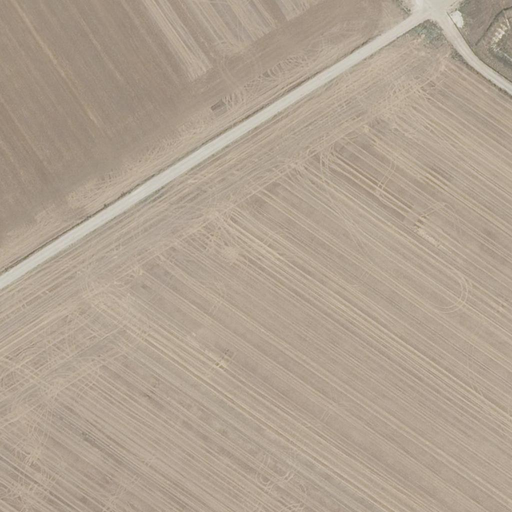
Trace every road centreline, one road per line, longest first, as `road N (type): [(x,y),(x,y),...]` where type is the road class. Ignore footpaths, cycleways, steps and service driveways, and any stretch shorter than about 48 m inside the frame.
road 1 (track): [(0,284),(445,0)]
road 2 (track): [(511,88),(469,58),(420,0)]
